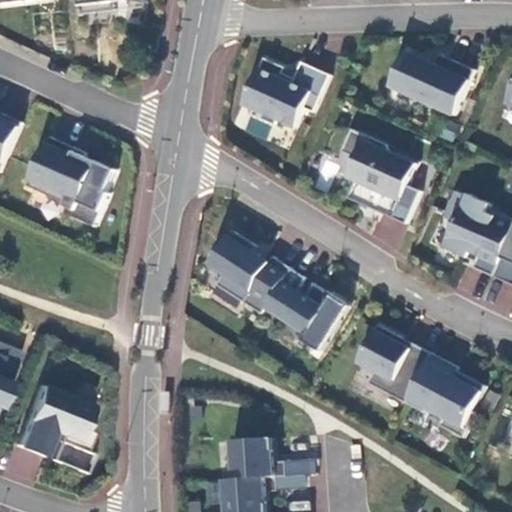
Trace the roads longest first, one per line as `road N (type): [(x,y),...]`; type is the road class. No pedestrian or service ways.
road 1 (residential): [(178,140),(467,314),(511,331)]
road 2 (tertiary): [(178,140),(148,332),(141,511)]
road 3 (residential): [(200,15),(267,23),(447,17),(511,24)]
road 4 (residential): [(0,58),(178,140)]
road 5 (tertiary): [(200,15),(178,140)]
